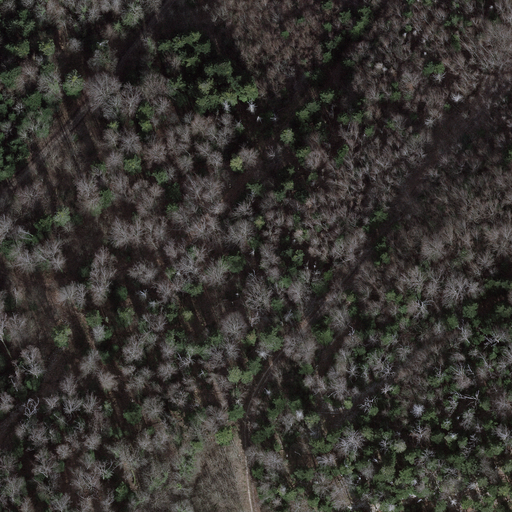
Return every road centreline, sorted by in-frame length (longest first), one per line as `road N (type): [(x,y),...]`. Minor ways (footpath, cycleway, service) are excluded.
road 1 (track): [(511,69),(254,388),(245,423),(254,511)]
road 2 (track): [(0,265),(36,280),(97,279),(170,252),(210,219),(281,124),(394,0)]
road 3 (track): [(174,0),(0,202)]
